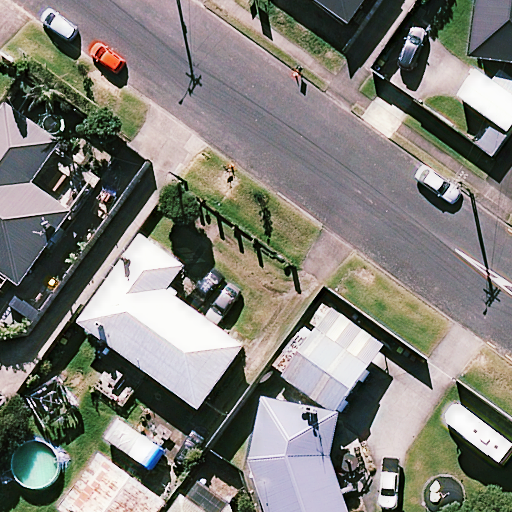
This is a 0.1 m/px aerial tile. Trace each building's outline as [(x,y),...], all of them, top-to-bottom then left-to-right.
[(511,0),(483,0),(483,6),(475,60),(511,65),(511,0)] [(511,93),(482,74),(464,101),(511,132),(511,93)] [(65,145),(14,109),(0,129),(0,270),(21,286),(73,213),(35,187),(65,145)] [(191,271),(149,240),(87,326),(204,411),(248,350),(173,296),(191,271)] [(388,349),(329,307),(282,374),(340,416),(388,349)] [(345,417),(266,405),(256,467),(271,511),(351,511),(337,469),(345,417)] [(160,511),(168,502),(105,457),(67,511),(160,511)] [(202,511),(188,501),(179,511),(202,511)]
